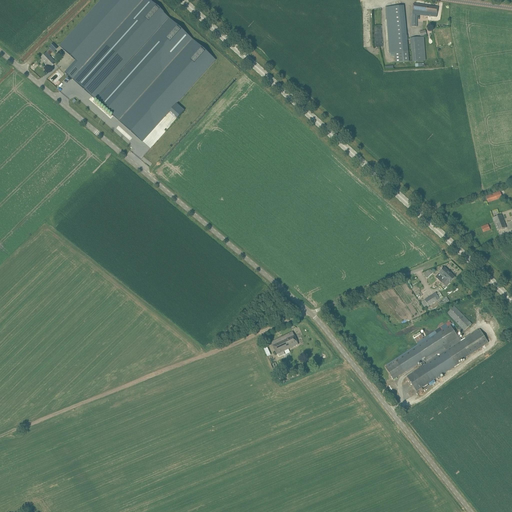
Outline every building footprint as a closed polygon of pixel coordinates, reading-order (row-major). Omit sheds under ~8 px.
[(66,38),(60,45),(72,56),(76,60),(75,61),(65,72),(127,127),(143,141),(168,114),(170,111),(178,119),(184,111),(176,104),(197,81),(215,61),(211,58),(155,8),(146,0),(100,0),(94,8),(85,17),(66,38)] [(417,27),(417,15),(437,17),(437,13),(438,8),(413,4),(413,15),(412,15),(411,27),(417,27)] [(386,7),(386,12),(389,53),(392,53),(392,57),(395,57),(395,63),(409,62),(408,52),(403,6),(386,7)] [(413,62),(425,61),(424,37),(420,37),(410,38),(411,51),(412,51),(413,62)] [(58,49),(53,44),(49,47),(51,49),(49,50),(52,53),(58,49)] [(40,59),(50,69),(56,63),(47,54),(50,52),(48,50),(46,53),(40,59)] [(65,91),(72,83),(68,80),(61,88),(65,91)] [(156,144),(160,148),(165,144),(162,140),(156,144)] [(500,192),(486,196),(488,203),(502,198),(500,192)] [(506,228),(505,223),(502,215),(492,218),(496,226),(497,231),(506,228)] [(441,275),(437,279),(441,283),(445,279),(446,279),(451,274),(444,267),(442,270),(442,269),(440,270),(441,271),(439,273),(441,275)] [(446,279),(445,279),(441,283),(446,287),(455,277),(451,274),(446,279)] [(430,297),(434,303),(440,299),(439,299),(442,297),(440,293),(437,295),(436,293),(430,297)] [(420,303),(424,309),(429,306),(434,303),(430,297),(420,303)] [(441,307),(449,301),(446,297),(438,302),(441,307)] [(454,307),(452,305),(451,307),(452,309),(447,314),(460,327),(458,329),(462,333),(464,331),(471,324),(454,307)] [(418,345),(384,366),(385,367),(391,377),(393,380),(404,373),(421,361),(422,363),(425,361),(427,364),(407,377),(416,391),(422,388),(423,390),(429,386),(427,384),(459,363),(458,362),(488,343),(480,330),(478,331),(477,329),(462,340),(449,321),(424,338),(422,335),(421,335),(420,333),(413,337),(416,342),(418,345)] [(284,354),(283,352),(298,344),(292,332),(271,342),(277,355),(277,354),(279,357),(284,354)]
